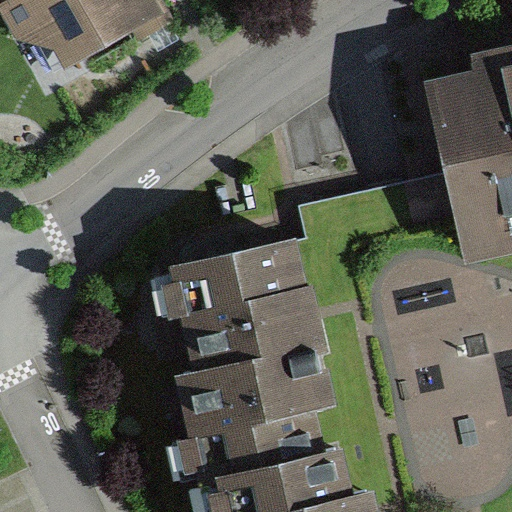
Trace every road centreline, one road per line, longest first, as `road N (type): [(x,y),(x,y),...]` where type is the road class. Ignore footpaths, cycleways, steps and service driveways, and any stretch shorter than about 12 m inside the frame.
road 1 (residential): [(0,289),(368,0)]
road 2 (residential): [(77,511),(0,345)]
